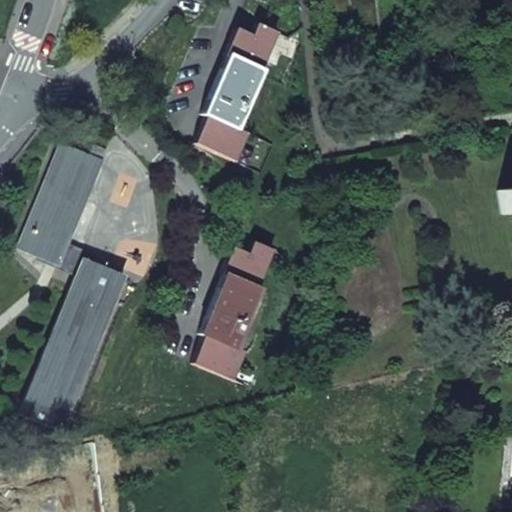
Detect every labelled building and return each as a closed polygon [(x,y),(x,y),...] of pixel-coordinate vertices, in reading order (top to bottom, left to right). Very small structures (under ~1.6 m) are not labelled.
[(274,31),(253,23),(248,35),(233,27),(222,53),(224,55),(197,114),(201,116),(195,129),(236,146),(242,133),(233,128),(260,69),(258,68),(274,31)] [(195,129),(189,143),(229,161),(236,146),(195,129)] [(121,277),(79,259),(82,253),(64,245),(98,160),(57,143),(13,248),(74,272),(15,414),(57,431),(121,277)] [(511,187),(495,190),(499,214),(511,212),(511,187)] [(254,287),(270,250),(249,241),(244,253),(228,247),(217,273),(219,274),(195,335),(197,336),(187,363),(229,380),(241,352),(231,348),(257,289),(254,287)]
